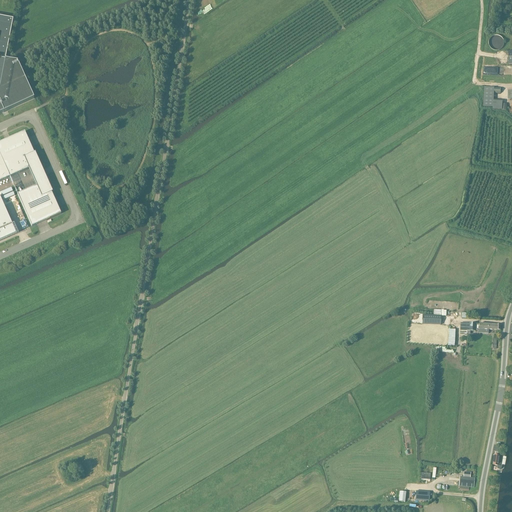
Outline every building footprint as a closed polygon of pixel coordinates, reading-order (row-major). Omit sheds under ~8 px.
[(0,114),(2,113),(4,112),(6,111),(8,111),(10,110),(12,109),(14,108),(15,107),(17,106),(19,105),(21,105),(23,104),(25,103),(27,102),(29,101),(30,100),(32,100),(34,99),(34,97),(33,95),(32,92),(31,90),(30,88),(29,85),(28,83),(27,81),(26,79),(25,76),(24,74),(23,72),(22,70),(21,67),(20,65),(19,63),(18,62),(17,62),(16,62),(15,61),(14,61),(13,61),(12,61),(11,61),(10,60),(9,60),(8,60),(7,60),(6,60),(6,58),(7,56),(7,53),(8,51),(8,48),(8,46),(9,43),(9,41),(10,38),(10,36),(11,33),(11,31),(11,28),(12,26),(12,23),(13,21),(11,19),(7,18),(2,17),(0,16),(0,114)] [(485,87),(483,107),(493,107),(493,109),(502,110),(506,110),(507,104),(502,104),(503,101),(494,101),(494,93),(501,94),(501,88),(494,88),(485,87)] [(25,132),(0,142),(0,181),(29,169),(37,186),(17,194),(32,227),(61,214),(52,193),(53,192),(35,152),(34,153),(25,132)] [(0,197),(0,240),(8,237),(17,234),(17,233),(16,233),(0,197)] [(423,315),(422,324),(440,325),(441,316),(423,315)] [(476,324),(462,323),(461,323),(460,333),(467,333),(467,331),(476,331),(476,324)] [(476,324),(476,331),(479,331),(478,333),(489,334),(489,330),(497,330),(501,330),(501,325),(480,324),(476,324)] [(495,455),(493,464),(493,465),(498,466),(497,469),(500,470),(501,469),(504,457),(505,457),(506,454),(499,452),(498,455),(495,455)] [(456,476),(456,483),(460,483),(460,487),(466,487),(467,484),(469,484),(470,478),(469,478),(469,474),(463,474),(462,477),(456,476)] [(429,501),(430,492),(415,491),(415,500),(429,501)]
